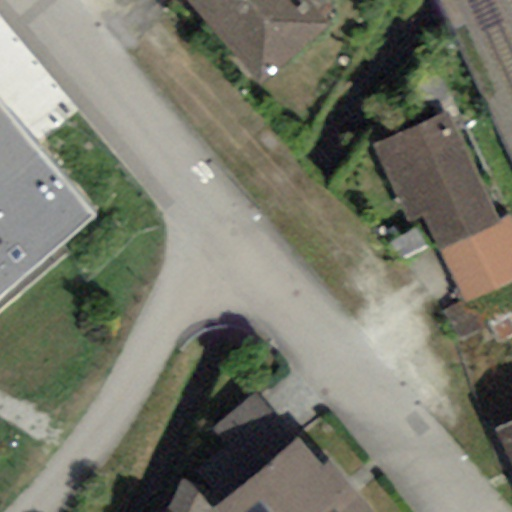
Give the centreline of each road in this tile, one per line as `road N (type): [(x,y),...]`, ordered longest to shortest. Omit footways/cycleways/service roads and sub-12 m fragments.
road 1 (unclassified): [(202,203),(457,511)]
road 2 (unclassified): [(20,511),(65,465),(122,374),(202,203)]
road 3 (unclassified): [(30,0),(202,203)]
